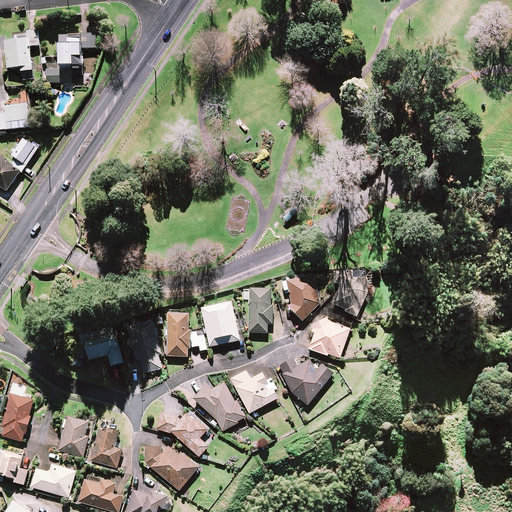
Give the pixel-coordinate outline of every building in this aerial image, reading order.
[(40,46),(38,31),(15,34),(16,41),(1,43),(2,52),(6,52),(8,69),(21,67),(22,73),(33,72),(30,47),(40,46)] [(96,35),(85,35),(84,49),(96,49),(96,35)] [(73,70),(80,70),(80,67),(82,67),(82,37),(60,36),(59,66),(73,66),(73,70)] [(61,70),(46,70),(46,84),(60,84),(61,70)] [(41,93),(30,94),(32,113),(43,112),(41,93)] [(0,130),(30,128),(27,105),(6,107),(6,115),(0,115),(0,130)] [(22,173),(41,146),(34,142),(32,145),(23,140),(12,156),(16,159),(11,166),(22,173)] [(11,166),(1,159),(0,160),(0,186),(7,192),(20,172),(11,166)] [(284,218),(288,223),(299,213),(295,208),(284,218)] [(366,297),(366,271),(334,271),(334,283),(341,283),(332,304),(345,309),(344,311),(356,316),(366,297)] [(320,304),(314,276),(282,282),(284,290),(289,289),(292,304),(288,308),(302,321),(320,304)] [(271,306),(271,289),(244,289),(244,299),(249,299),(249,333),(267,333),(268,324),(273,324),(273,306),(271,306)] [(240,340),(232,302),(202,309),(210,347),(240,340)] [(191,347),(192,332),(192,330),(189,329),(189,314),(168,314),(167,356),(188,356),(188,347),(191,347)] [(328,322),(327,319),(310,325),(314,335),(309,350),(328,356),(328,354),(340,358),(350,329),(328,322)] [(162,354),(153,320),(128,327),(137,361),(141,360),(145,373),(162,368),(159,355),(162,354)] [(119,343),(115,327),(79,335),(85,361),(109,355),(111,366),(124,363),(119,343)] [(199,347),(200,351),(208,350),(204,333),(197,335),(196,335),(196,332),(192,332),(191,347),(199,347)] [(303,362),(299,353),(280,361),(280,364),(281,367),(281,370),(282,372),(283,375),(283,378),(285,380),(286,383),(287,385),(289,388),(290,390),(292,392),(294,394),(308,406),(332,373),(320,364),(315,370),(310,359),(303,362)] [(251,379),(247,370),(232,379),(250,413),(278,398),(274,389),(277,388),(272,378),(267,380),(263,373),(251,379)] [(246,416),(239,401),(236,403),(225,382),(211,390),(206,385),(193,399),(217,419),(223,431),(238,423),(237,421),(246,416)] [(0,435),(22,441),(24,433),(26,433),(31,415),(30,415),(34,400),(31,399),(32,395),(23,393),(22,396),(12,393),(0,435)] [(182,418),(164,411),(157,429),(176,435),(199,456),(209,446),(200,438),(208,429),(188,412),(182,418)] [(89,422),(69,417),(59,450),(83,457),(89,436),(85,435),(89,422)] [(119,433),(100,428),(91,461),(118,468),(123,449),(115,447),(119,433)] [(169,446),(163,452),(162,452),(162,446),(145,446),(146,465),(149,467),(151,466),(180,490),(198,467),(181,453),(179,455),(169,446)] [(24,455),(0,449),(0,473),(16,478),(15,482),(25,484),(28,470),(20,468),(24,455)] [(77,471),(53,464),(50,472),(37,468),(32,487),(69,497),(77,471)] [(116,483),(101,479),(100,482),(86,478),(79,502),(116,511),(119,511),(124,496),(113,493),(116,483)] [(133,489),(126,511),(157,511),(159,507),(170,511),(174,499),(152,492),(151,495),(133,489)] [(34,511),(15,499),(6,511),(34,511)]
